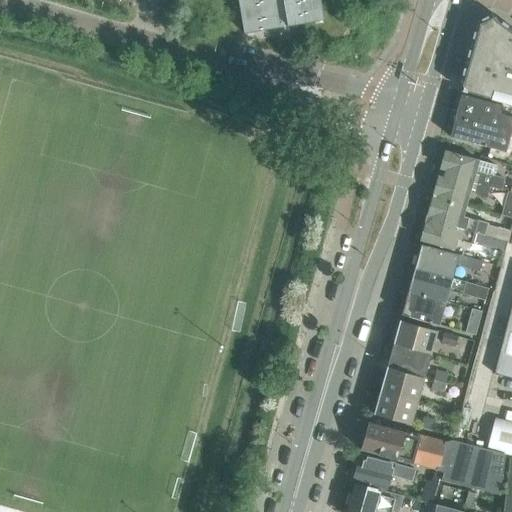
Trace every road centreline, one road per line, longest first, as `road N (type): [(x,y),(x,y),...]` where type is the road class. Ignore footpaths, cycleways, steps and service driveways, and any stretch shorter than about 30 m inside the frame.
road 1 (unclassified): [(408,118),(0,2)]
road 2 (secondary): [(290,511),(408,118)]
road 3 (secondary): [(408,118),(444,0)]
